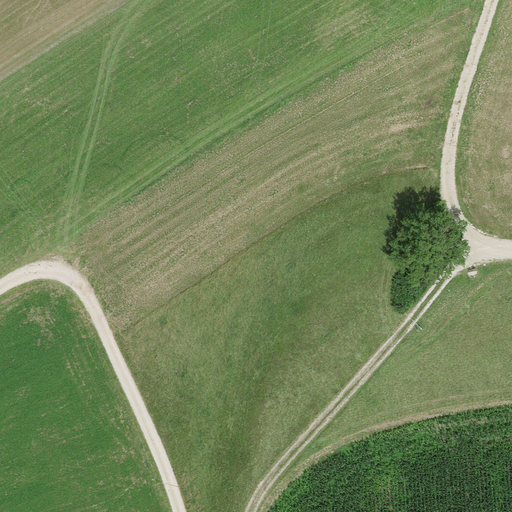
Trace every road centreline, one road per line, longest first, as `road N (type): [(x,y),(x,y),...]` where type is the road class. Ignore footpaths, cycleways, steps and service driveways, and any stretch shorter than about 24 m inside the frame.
road 1 (track): [(244,511),(260,479),(469,252)]
road 2 (track): [(0,287),(28,269),(64,262),(152,446),(173,511)]
road 3 (track): [(511,249),(469,252),(443,202),(448,126),(487,0)]
